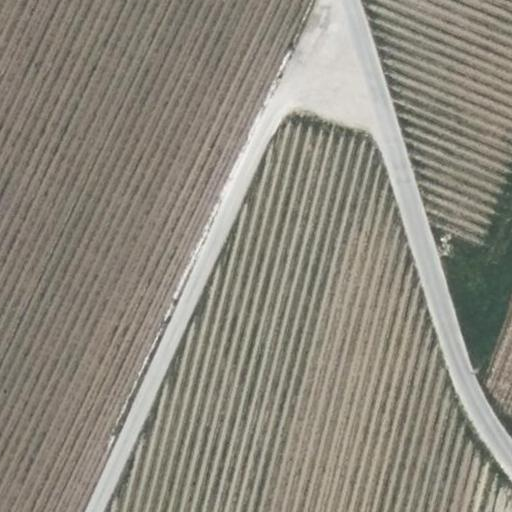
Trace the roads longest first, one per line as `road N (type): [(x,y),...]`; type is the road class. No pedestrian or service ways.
road 1 (track): [(328,0),(87,511)]
road 2 (unclassified): [(511,445),(451,358),(392,191),(340,0)]
